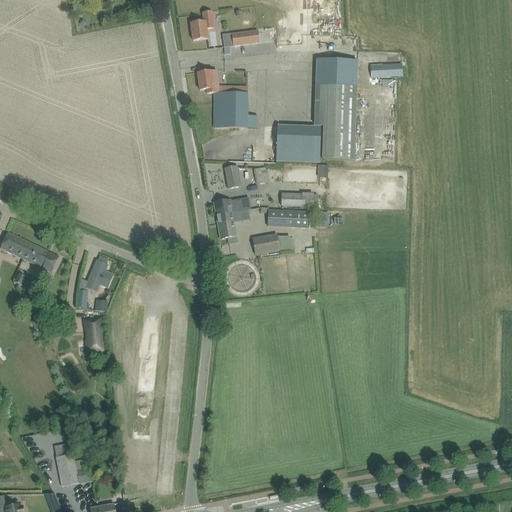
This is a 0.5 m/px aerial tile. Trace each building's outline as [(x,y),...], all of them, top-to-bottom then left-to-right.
[(214,29),(212,12),(203,14),(204,22),(191,24),(193,42),(208,40),(207,30),(214,29)] [(230,35),(232,46),(259,43),(258,31),(230,35)] [(317,60),(315,127),(324,128),(323,161),(354,162),(357,61),(317,60)] [(402,66),(371,67),(371,78),(403,76),(402,66)] [(207,72),(198,74),(200,91),(206,90),(207,95),(215,94),(215,101),(214,129),(224,129),(247,130),(247,129),(247,128),(247,118),(247,116),(248,93),(225,92),(219,92),(219,87),(217,71),(214,71),(207,72)] [(320,163),(321,128),(277,127),(276,162),(320,163)] [(231,148),(231,160),(254,161),(254,148),(231,148)] [(320,177),(330,177),(331,165),(320,165),(320,177)] [(241,187),(238,168),(226,170),(229,189),(241,187)] [(302,196),(282,195),(282,207),(302,208),(302,196)] [(224,202),(214,204),(218,224),(226,223),(225,215),(233,214),(245,212),(243,200),(231,202),(231,201),(224,202)] [(310,229),(310,213),(269,211),(268,227),(310,229)] [(319,212),(318,226),(327,227),(328,213),(319,212)] [(220,240),(237,237),(238,237),(233,214),(225,215),(226,223),(218,224),(220,240)] [(59,257),(8,233),(0,249),(41,269),(51,274),(59,257)] [(279,252),(277,238),(277,236),(253,240),(256,256),(279,252)] [(108,266),(106,265),(96,261),(87,282),(89,283),(87,289),(97,293),(100,285),(106,288),(108,287),(112,277),(111,274),(105,272),(108,266)] [(19,289),(20,286),(21,286),(26,277),(19,274),(15,283),(17,284),(15,287),(19,289)] [(87,293),(79,292),(77,308),(85,309),(87,293)] [(98,319),(86,320),(87,335),(87,341),(86,341),(87,354),(101,353),(104,353),(101,319),(98,319)] [(62,488),(93,482),(89,460),(74,462),(71,444),(55,447),(62,488)] [(0,511),(23,511),(23,507),(19,507),(18,502),(5,504),(4,498),(4,497),(0,497),(0,511)]
